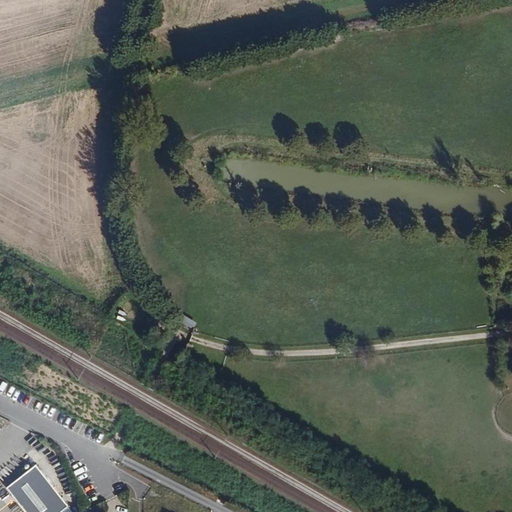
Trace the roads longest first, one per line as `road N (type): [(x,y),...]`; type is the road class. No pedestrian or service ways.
road 1 (track): [(497,332),(294,355),(210,343),(162,319),(123,261),(108,210),(149,0)]
road 2 (track): [(142,28),(194,48),(388,0)]
road 3 (track): [(101,457),(183,334)]
road 4 (residential): [(0,404),(85,449),(106,492)]
